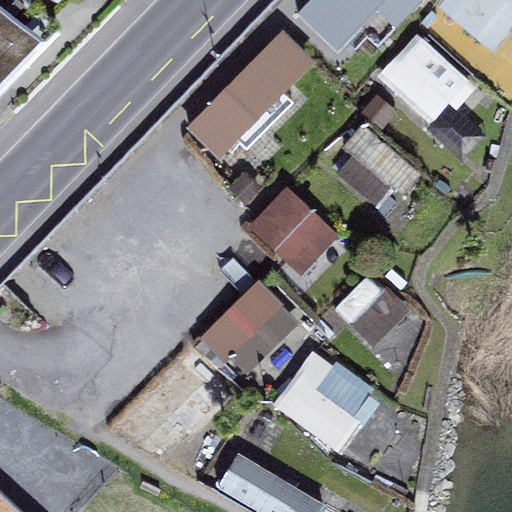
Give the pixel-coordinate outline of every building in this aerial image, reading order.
[(323,0),(305,19),(340,52),(389,0),(323,0)] [(511,34),(511,0),(448,0),(440,10),(494,55),(511,34)] [(0,94),(41,53),(0,13),(0,94)] [(320,70),(280,33),(185,135),(225,172),(320,70)] [(461,110),(477,93),(419,36),(376,79),(464,166),(491,139),(461,110)] [(330,166),(384,215),(419,177),(366,127),(330,166)] [(289,202),(260,232),(300,269),(329,238),(289,202)] [(300,326),(258,286),(202,343),(243,383),(300,326)] [(431,327),(394,289),(353,329),(390,366),(431,327)] [(380,404),(313,357),(277,408),(344,455),(380,404)] [(206,389),(182,363),(117,422),(141,448),(206,389)] [(236,455),(218,488),(260,511),(323,511),(327,506),(236,455)]
